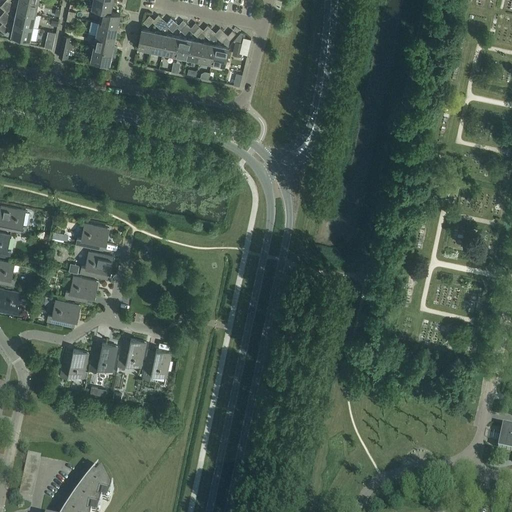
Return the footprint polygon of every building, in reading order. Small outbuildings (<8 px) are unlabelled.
[(18,0),(16,11),(35,14),(37,2),(26,0),(18,0)] [(117,1),(114,0),(93,0),(91,8),(101,11),(101,10),(110,12),(112,4),(116,5),(117,1)] [(3,3),(0,6),(7,13),(10,9),(3,3)] [(99,22),(121,27),(122,23),(118,22),(120,14),(110,12),(101,10),(101,11),(99,22)] [(14,23),(32,27),(35,14),(16,11),(14,23)] [(152,22),(155,25),(161,18),(158,15),(152,22)] [(164,24),(167,27),(173,20),(170,17),(164,24)] [(176,27),(180,30),(186,23),(182,20),(176,27)] [(96,35),(114,39),(116,31),(120,32),(121,27),(99,22),(96,35)] [(32,27),(14,23),(11,36),(30,39),(32,27)] [(189,29),(192,32),(198,26),(195,23),(189,29)] [(201,32),(204,35),(211,28),(207,25),(201,32)] [(150,50),(154,31),(141,28),(137,47),(150,50)] [(213,35),(217,38),(223,31),(219,28),(213,35)] [(44,47),(52,48),(55,33),(47,31),(44,47)] [(162,53),(166,34),(154,31),(150,50),(162,53)] [(226,37),(229,40),(235,33),(232,31),(226,37)] [(166,34),(162,53),(175,55),(178,36),(166,34)] [(93,47),(116,52),(117,47),(113,46),(114,39),(96,35),(93,47)] [(178,36),(175,55),(187,58),(191,39),(178,36)] [(233,38),(230,52),(236,53),(239,39),(233,38)] [(191,39),(187,58),(199,60),(203,42),(191,39)] [(69,42),(62,40),(59,57),(66,58),(69,42)] [(203,42),(199,60),(212,63),(216,44),(203,42)] [(216,44),(212,63),(224,66),(228,47),(216,44)] [(115,57),(116,52),(93,47),(91,60),(109,64),(111,56),(115,57)] [(233,85),(239,86),(242,75),(236,73),(233,85)] [(0,205),(0,206),(0,221),(12,224),(10,231),(25,234),(26,227),(23,226),(26,211),(0,205)] [(77,238),(75,245),(90,248),(91,241),(106,244),(109,229),(84,223),(81,238),(77,238)] [(51,238),(58,239),(59,232),(52,231),(51,238)] [(0,232),(0,256),(9,258),(11,251),(7,250),(10,235),(0,232)] [(81,266),(79,273),(94,276),(95,269),(110,272),(113,257),(88,252),(85,267),(81,266)] [(0,260),(0,276),(0,277),(0,278),(0,284),(14,287),(15,280),(11,279),(14,264),(0,260)] [(66,290),(64,298),(79,301),(80,294),(95,297),(98,281),(73,276),(69,291),(66,290)] [(0,288),(0,304),(6,306),(5,313),(19,316),(21,309),(17,308),(20,293),(0,288)] [(46,321),(73,327),(75,320),(77,321),(80,305),(55,300),(52,315),(48,314),(46,321)] [(120,352),(117,366),(125,368),(125,364),(140,367),(146,342),(130,339),(127,353),(120,352)] [(92,356),(89,371),(96,372),(97,368),(112,372),(117,346),(102,343),(99,357),(92,356)] [(63,362),(60,377),(67,378),(68,375),(83,378),(88,352),(73,349),(70,364),(63,362)] [(146,362),(142,379),(149,380),(151,375),(166,378),(171,352),(156,349),(153,364),(146,362)] [(511,427),(503,425),(498,449),(511,451),(511,427)] [(91,511),(92,509),(99,510),(103,495),(109,497),(112,488),(111,487),(111,488),(101,468),(99,471),(97,468),(96,469),(93,473),(86,481),(85,482),(81,487),(81,488),(80,489),(75,496),(71,502),(70,503),(68,506),(64,511),(91,511)]
